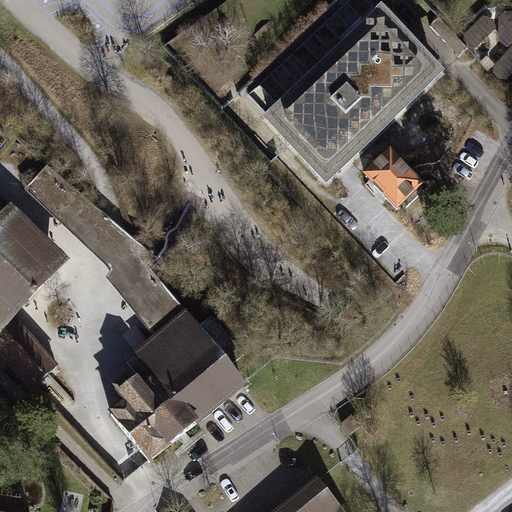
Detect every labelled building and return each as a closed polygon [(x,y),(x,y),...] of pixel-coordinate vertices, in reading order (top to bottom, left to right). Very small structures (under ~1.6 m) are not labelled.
[(324,187),(441,78),(380,13),(263,123),(324,187)] [(499,20),(500,42),(507,49),(511,49),(511,13),(503,15),(499,20)] [(463,36),(463,41),(471,50),(476,50),(496,31),(495,27),(487,18),(483,18),(463,36)] [(511,49),(494,68),(493,73),(501,80),(507,81),(511,75),(511,49)] [(387,154),(362,177),(393,210),(399,204),(403,208),(415,197),(411,192),(417,187),(387,154)] [(46,167),(31,184),(55,204),(73,220),(83,208),(88,203),(46,167)] [(159,263),(88,203),(83,208),(73,220),(55,204),(31,184),(24,191),(111,272),(105,279),(153,338),(163,330),(123,282),(138,258),(151,271),(156,266),(159,263)] [(17,211),(0,227),(0,228),(51,277),(68,260),(17,211)] [(0,328),(10,319),(51,277),(0,228),(0,328)] [(123,282),(163,330),(185,313),(151,271),(138,258),(123,282)] [(134,353),(155,377),(162,377),(202,427),(248,389),(243,384),(185,313),(163,330),(153,338),(134,353)] [(54,368),(10,319),(0,328),(0,353),(33,388),(54,368)] [(150,469),(202,427),(162,377),(155,377),(144,386),(139,380),(131,386),(125,379),(113,388),(126,403),(111,415),(146,462),(150,469)] [(335,511),(313,484),(276,511),(335,511)]
